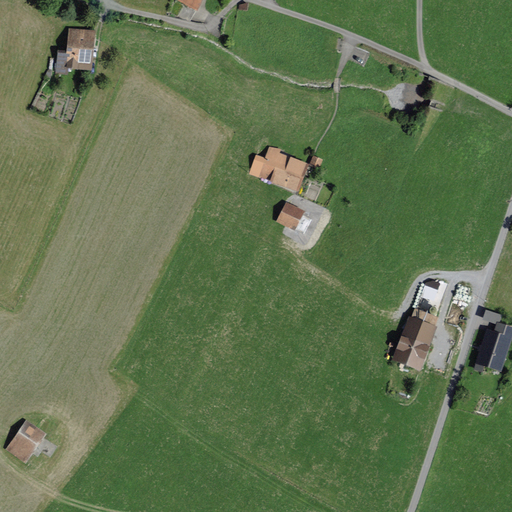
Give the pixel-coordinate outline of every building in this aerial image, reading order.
[(67,67),(86,69),(90,37),(91,37),(92,33),(72,30),(69,54),(59,52),(57,71),(67,72),(67,67)] [(275,153),(266,178),(295,189),(304,165),(275,153)] [(287,206),(280,220),(292,227),(299,213),(287,206)] [(407,333),(398,358),(421,367),(430,343),(426,342),(432,328),(412,321),(410,327),(401,324),(399,330),(407,333)] [(488,331),(477,363),(497,370),(508,339),(510,339),(511,333),(511,328),(498,324),(495,333),(488,331)] [(23,460),(40,435),(27,425),(9,451),(23,460)]
